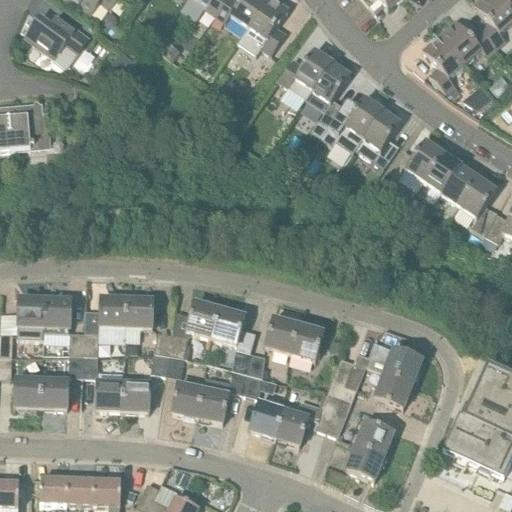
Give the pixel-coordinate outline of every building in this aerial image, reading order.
[(61,0),(90,21),(100,7),(110,14),(120,0),(61,0)] [(215,0),(188,0),(186,3),(187,4),(189,0),(191,0),(196,3),(195,5),(200,8),(201,6),(207,11),(215,0)] [(205,14),(215,21),(229,0),(228,0),(215,0),(207,11),(205,14)] [(248,33),(270,2),(266,0),(243,0),(239,7),(229,0),(215,21),(225,28),(230,21),(248,33)] [(359,0),(368,11),(378,3),(387,13),(401,0),(359,0)] [(499,39),(511,26),(511,20),(493,0),(484,0),(473,10),(487,27),(478,34),(495,53),(504,45),(499,39)] [(511,0),(493,0),(511,20),(511,0)] [(248,33),(238,48),(256,60),(261,53),(271,60),(285,40),(276,33),(288,15),(270,2),(248,33)] [(66,72),(88,42),(56,20),(49,29),(39,22),(24,42),(66,72)] [(478,34),(470,42),(455,26),(438,41),(464,70),(480,55),(486,61),(495,53),(478,34)] [(438,41),(422,56),(436,72),(428,80),(444,99),(448,96),(453,101),(457,98),(458,96),(454,91),(448,84),(464,70),(438,41)] [(173,66),(180,56),(164,45),(158,55),(173,66)] [(292,65),(278,86),(288,93),(288,92),(306,105),(311,97),(332,67),(331,67),(316,57),(314,55),(302,71),(293,65),(292,65)] [(126,60),(118,70),(129,77),(136,67),(126,60)] [(311,97),(306,105),(324,117),(318,126),(328,133),(343,112),(333,105),(350,80),(348,79),(333,69),(333,68),(332,67),(311,97)] [(239,82),(233,90),(241,96),(248,89),(239,82)] [(477,117),(484,112),(492,104),(480,90),(467,102),(461,106),(477,117)] [(328,133),(320,144),(331,152),(335,146),(352,158),(355,153),(361,145),(382,115),(381,115),(367,105),(364,103),(352,119),(343,112),(328,133)] [(43,119),(42,108),(42,109),(40,108),(36,105),(33,109),(0,111),(0,156),(30,154),(30,152),(34,152),(33,150),(45,149),(44,134),(49,134),(48,119),(43,119)] [(361,145),(355,153),(374,166),(384,173),(398,152),(389,145),(400,128),(398,127),(384,117),(382,115),(361,145)] [(422,187),(442,158),(427,147),(425,145),(413,162),(403,155),(389,176),(399,183),(405,175),(422,187)] [(440,200),(461,170),(460,170),(459,170),(442,158),(422,187),(423,187),(416,197),(423,202),(430,193),(440,200)] [(451,222),(458,212),(478,183),(461,171),(462,171),(461,170),(440,200),(450,207),(443,217),(451,222)] [(305,171),(300,179),(308,184),(313,176),(305,171)] [(496,219),(485,212),(496,196),(494,194),(494,195),(478,183),(458,212),(476,225),(470,233),(483,241),(496,219)] [(485,242),(480,250),(493,255),(497,249),(498,249),(502,240),(511,243),(511,214),(508,225),(496,219),(483,241),(485,242)] [(99,301),(98,334),(125,335),(126,302),(99,301)] [(126,302),(125,335),(152,336),(153,303),(126,302)] [(43,332),(44,305),(19,304),(19,303),(18,303),(17,332),(43,332)] [(43,332),(43,336),(70,337),(71,333),(70,333),(71,305),(70,305),(70,306),(44,305),(43,332)] [(211,343),(219,315),(194,307),(186,336),(211,343)] [(211,343),(236,350),(244,322),(219,315),(211,343)] [(289,360),(298,331),(272,323),(264,353),(289,360)] [(289,360),(314,367),(323,338),(298,331),(289,360)] [(83,361),(84,338),(70,337),(69,360),(83,361)] [(153,345),(153,338),(129,337),(129,345),(153,345)] [(169,360),(173,340),(158,337),(154,358),(169,360)] [(0,360),(12,361),(13,339),(0,338),(0,360)] [(83,361),(98,361),(99,339),(84,338),(83,361)] [(169,360),(184,363),(188,342),(173,340),(169,360)] [(343,346),(331,344),(329,354),(341,356),(343,346)] [(125,348),(125,359),(138,359),(138,348),(125,348)] [(247,379),(250,358),(235,354),(232,375),(247,379)] [(384,378),(412,389),(421,365),(393,354),(390,355),(388,363),(371,364),(357,358),(353,368),(344,391),(356,396),(365,372),(383,379),(384,378)] [(165,381),(169,360),(154,358),(150,378),(165,381)] [(247,379),(262,383),(265,362),(250,358),(247,379)] [(0,383),(11,384),(12,361),(0,360),(0,383)] [(82,383),(83,361),(69,360),(68,382),(82,383)] [(180,383),(184,363),(169,360),(165,381),(180,383)] [(97,383),(98,361),(83,361),(82,383),(97,383)] [(344,391),(353,368),(341,363),(332,387),(344,391)] [(511,374),(505,371),(502,378),(487,371),(464,421),(511,443),(511,374)] [(244,399),(247,379),(232,375),(230,388),(206,383),(203,394),(197,424),(222,429),(229,395),(244,399)] [(402,414),(412,389),(384,378),(383,379),(374,403),(402,414)] [(259,403),(262,383),(247,379),(244,399),(259,403)] [(40,414),(41,385),(15,385),(14,413),(15,413),(40,414)] [(67,415),(68,386),(41,385),(40,414),(66,414),(66,415),(67,415)] [(122,417),(123,388),(96,387),(95,416),(96,416),(122,417)] [(356,396),(344,391),(332,387),(327,399),(351,408),(356,396)] [(148,418),(150,389),(123,388),(122,417),(147,418),(148,418)] [(197,424),(203,394),(177,389),(171,418),(197,424)] [(346,420),(351,408),(327,399),(323,410),(334,415),(346,420)] [(334,415),(323,410),(322,413),(300,405),(295,419),(283,415),(274,444),(299,452),(308,424),(316,427),(314,433),(325,437),(334,415)] [(274,444),(283,415),(258,407),(249,436),(274,444)] [(338,442),(346,420),(334,415),(325,437),(338,442)] [(511,443),(464,421),(463,424),(459,422),(443,456),(502,483),(511,462),(511,443)] [(355,451),(383,462),(393,438),(365,427),(355,451)] [(373,486),(383,462),(355,451),(346,475),(373,486)] [(66,511),(67,485),(40,484),(39,511),(66,511)] [(68,511),(92,511),(93,486),(67,485),(66,511),(68,511)] [(92,511),(119,511),(120,487),(93,486),(92,511)] [(0,511),(17,511),(18,489),(0,488),(0,511)] [(136,511),(195,511),(174,502),(169,511),(167,511),(153,506),(158,494),(147,489),(136,511)] [(501,511),(511,511),(511,510),(511,499),(505,496),(498,511),(501,511)] [(129,497),(125,505),(131,507),(134,500),(129,497)]
